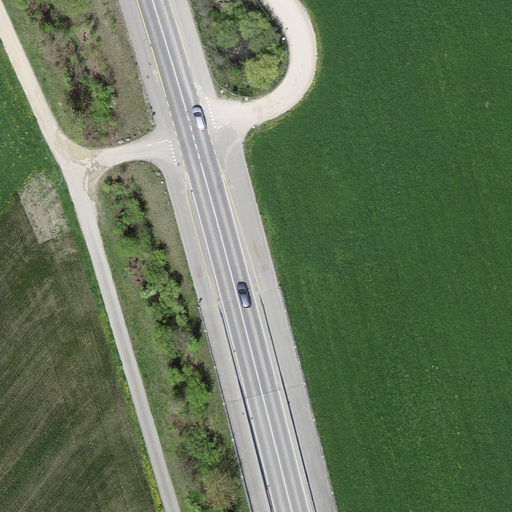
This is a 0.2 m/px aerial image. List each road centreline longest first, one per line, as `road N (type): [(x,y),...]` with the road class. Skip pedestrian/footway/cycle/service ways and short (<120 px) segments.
road 1 (secondary): [(152,0),(291,511)]
road 2 (track): [(173,511),(71,169)]
road 3 (track): [(71,169),(0,11)]
road 4 (track): [(71,169),(193,134)]
